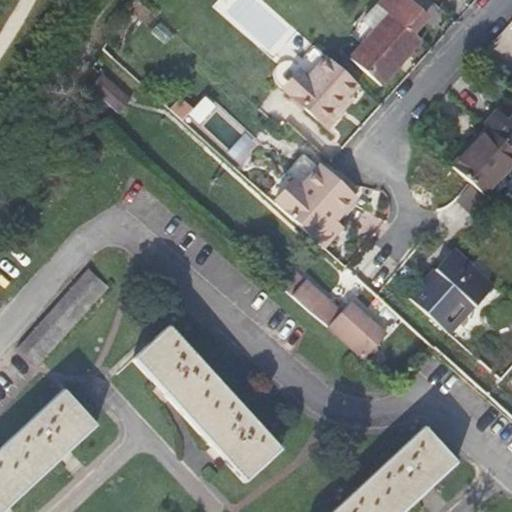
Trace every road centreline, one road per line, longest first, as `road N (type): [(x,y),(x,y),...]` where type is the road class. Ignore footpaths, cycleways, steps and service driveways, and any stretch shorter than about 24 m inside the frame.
road 1 (residential): [(511,476),(422,393),(384,411),(334,410),(118,227),(0,347)]
road 2 (residential): [(392,246),(413,219),(367,147),(505,0)]
